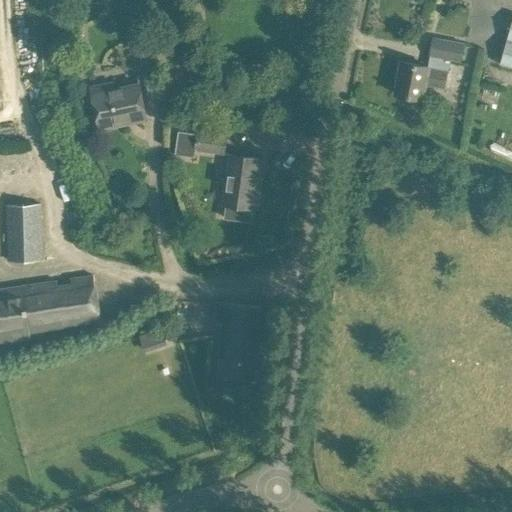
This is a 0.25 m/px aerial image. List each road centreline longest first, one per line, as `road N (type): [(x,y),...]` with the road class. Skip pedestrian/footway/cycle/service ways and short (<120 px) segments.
road 1 (unclassified): [(311,263),(203,287),(165,247),(156,194),(162,105),(192,42),(196,0)]
road 2 (unclassified): [(311,263),(350,0)]
road 3 (unclassified): [(275,494),(311,263)]
road 4 (unclassified): [(155,511),(213,492),(275,494)]
